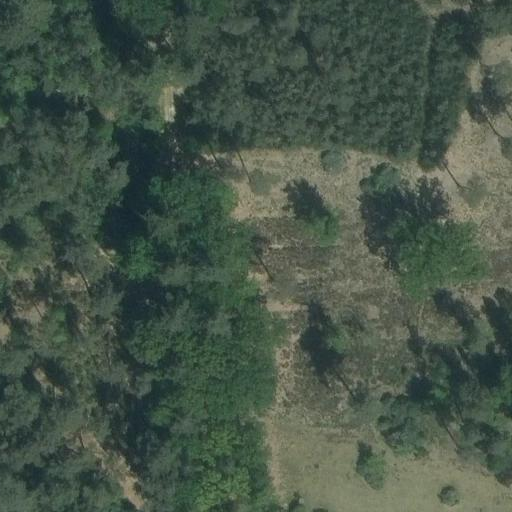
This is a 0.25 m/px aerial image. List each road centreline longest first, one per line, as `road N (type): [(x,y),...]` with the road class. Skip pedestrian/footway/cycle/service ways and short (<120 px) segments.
road 1 (track): [(151,0),(195,511)]
road 2 (track): [(124,511),(0,356)]
